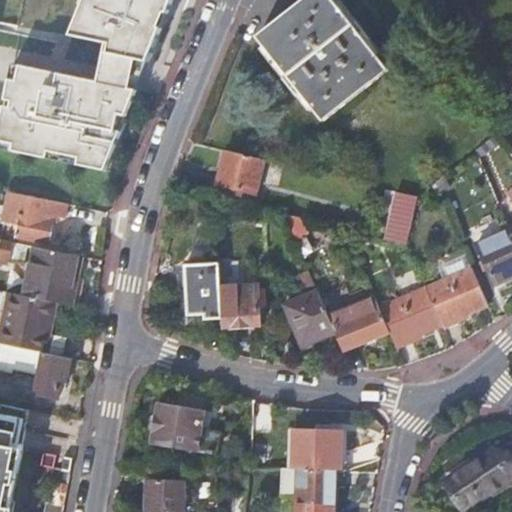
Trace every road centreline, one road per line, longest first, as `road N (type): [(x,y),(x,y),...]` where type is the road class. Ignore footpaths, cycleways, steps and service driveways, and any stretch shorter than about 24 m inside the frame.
road 1 (residential): [(119,341),(156,173),(227,0)]
road 2 (residential): [(119,341),(303,388),(452,395)]
road 3 (residential): [(90,511),(119,341)]
road 4 (residential): [(389,511),(412,424),(452,395)]
